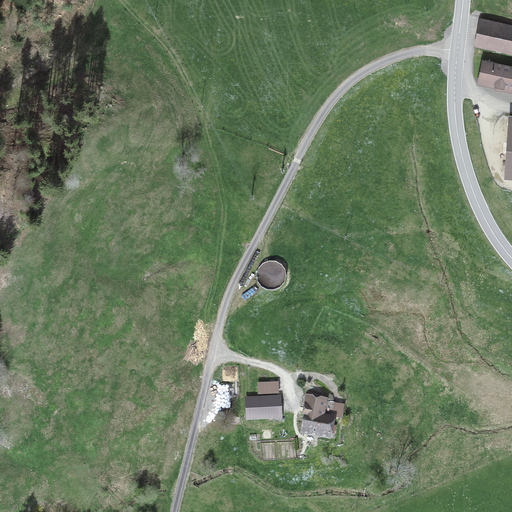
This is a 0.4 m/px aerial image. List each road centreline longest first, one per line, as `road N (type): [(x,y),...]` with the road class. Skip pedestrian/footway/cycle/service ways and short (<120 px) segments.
road 1 (track): [(223,309),(331,97),(392,56),(456,49)]
road 2 (secondary): [(462,0),(455,133),(481,212),(511,257)]
road 3 (track): [(173,511),(223,309)]
